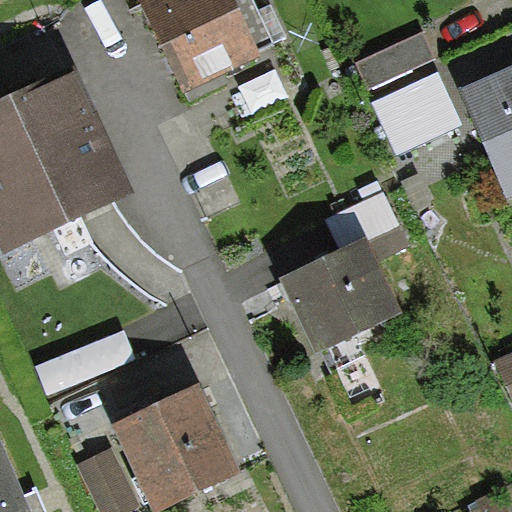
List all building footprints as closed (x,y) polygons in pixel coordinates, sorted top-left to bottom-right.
[(134,0),(184,102),(263,64),(260,59),(277,51),(252,0),(134,0)] [(370,93),(437,63),(425,36),(358,66),(370,93)] [(398,157),(463,126),(439,75),(373,106),(398,157)] [(511,77),(460,100),(507,206),(511,203),(511,77)] [(0,257),(4,266),(138,206),(81,80),(0,117),(0,257)] [(401,181),(430,232),(448,221),(419,171),(401,181)] [(281,289),(319,368),(405,326),(374,261),(381,263),(411,249),(385,195),(325,223),(343,260),(281,289)] [(511,359),(495,367),(511,404),(511,359)] [(112,435),(149,511),(185,511),(244,483),(199,393),(112,435)] [(0,511),(47,511),(40,494),(25,500),(3,449),(0,449),(0,511)] [(98,511),(138,511),(141,511),(111,452),(77,469),(98,511)] [(471,511),(511,511),(511,482),(467,504),(471,511)]
